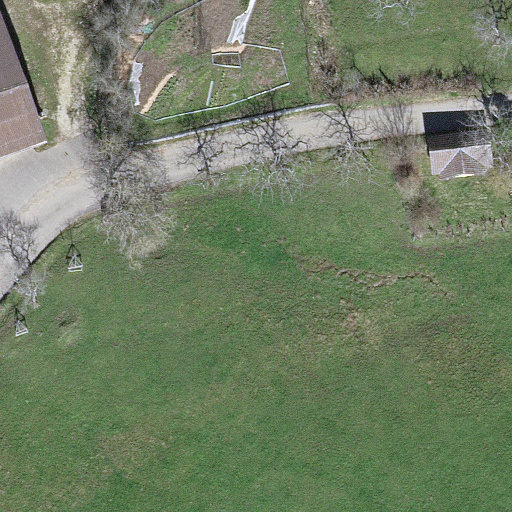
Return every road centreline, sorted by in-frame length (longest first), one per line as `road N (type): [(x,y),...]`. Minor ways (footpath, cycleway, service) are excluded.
road 1 (track): [(0,267),(74,196),(105,182),(164,164),(511,109)]
road 2 (track): [(74,196),(79,53),(104,0)]
